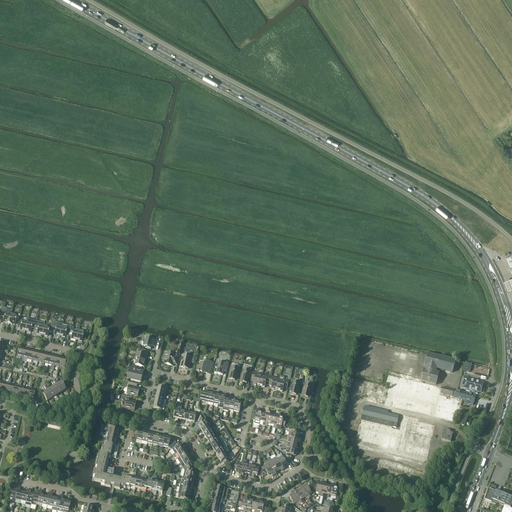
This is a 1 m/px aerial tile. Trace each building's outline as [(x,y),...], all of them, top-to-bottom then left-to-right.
[(3,311),(1,317),(4,317),(3,322),(6,323),(6,324),(9,324),(11,314),(12,311),(6,310),(6,309),(3,308),(3,311)] [(11,314),(9,324),(12,325),(12,324),(15,325),(16,320),(19,321),(20,316),(20,315),(17,314),(17,315),(11,314)] [(25,331),(28,318),(20,316),(19,321),(18,324),(21,325),(20,330),(25,331)] [(28,318),(25,331),(31,333),(31,330),(33,331),(34,328),(35,328),(36,322),(37,320),(28,318)] [(42,335),(44,326),(39,324),(39,322),(36,322),(35,328),(36,328),(35,331),(37,332),(36,334),(42,335)] [(59,336),(62,324),(54,322),(53,326),(52,329),(55,330),(54,335),(59,336)] [(47,324),(46,326),(44,326),(42,335),(47,336),(48,332),(51,332),(52,329),(53,326),(47,324)] [(69,333),(71,327),(67,326),(68,325),(62,324),(59,336),(65,338),(66,333),(69,333)] [(76,340),(78,331),(73,329),(74,327),(71,327),(69,333),(72,334),(71,339),(76,340)] [(82,339),(85,340),(86,337),(87,331),(84,331),(84,332),(78,331),(76,340),(82,342),(82,339)] [(155,348),(157,341),(143,337),(141,342),(143,343),(142,344),(144,344),(143,347),(148,348),(147,349),(150,350),(151,347),(155,348)] [(24,350),(22,358),(21,358),(20,361),(22,361),(23,359),(27,360),(29,352),(24,350)] [(144,368),(148,352),(138,350),(136,357),(137,358),(135,365),(144,368)] [(177,365),(179,357),(175,356),(176,355),(167,352),(164,364),(173,366),(173,364),(177,365)] [(34,353),(32,361),(31,361),(31,363),(33,364),(33,361),(38,362),(39,354),(34,353)] [(193,364),(195,355),(188,353),(187,357),(183,355),(180,367),(183,368),(183,369),(185,369),(186,369),(188,369),(189,363),(193,364)] [(421,382),(436,385),(438,374),(435,373),(436,369),(452,373),(455,361),(428,354),(425,366),(426,366),(425,370),(424,370),(421,382)] [(45,355),(43,363),(42,363),(41,366),(43,366),(44,364),(48,365),(50,357),(45,355)] [(55,358),(53,366),(52,366),(52,368),(54,369),(55,366),(59,367),(61,359),(55,358)] [(210,374),(212,367),(213,363),(205,361),(204,365),(198,363),(196,372),(202,373),(202,372),(210,374)] [(225,364),(217,363),(214,373),(223,375),(223,371),(227,372),(229,364),(225,363),(225,364)] [(232,364),(230,371),(228,378),(232,379),(232,380),(235,381),(236,376),(237,377),(239,369),(240,365),(232,364)] [(243,370),(244,370),(243,374),(242,374),(240,381),(244,382),(243,383),(246,384),(248,379),(249,379),(252,367),(244,365),(243,370)] [(128,379),(131,380),(140,382),(143,374),(141,373),(141,370),(131,368),(130,371),(128,379)] [(259,385),(261,375),(258,375),(259,374),(253,373),(251,382),(254,382),(253,385),(256,386),(256,385),(259,385)] [(261,375),(259,385),(262,386),(262,387),(265,388),(266,385),(269,386),(271,377),(265,375),(265,376),(261,375)] [(279,382),(279,380),(276,379),(276,378),(271,377),(269,386),(272,387),(271,390),(274,390),(274,389),(277,390),(279,382)] [(463,378),(460,389),(469,392),(469,395),(474,396),(474,394),(477,394),(478,392),(480,393),(483,384),(463,378)] [(279,382),(277,390),(280,390),(280,392),(283,392),(283,389),(287,390),(289,381),(283,380),(283,381),(279,380),(279,382)] [(4,383),(2,391),(7,392),(9,384),(10,384),(10,382),(8,382),(8,384),(4,383)] [(65,390),(61,382),(42,394),(47,401),(65,390)] [(299,391),(301,383),(294,382),(293,386),(292,385),(290,393),(293,394),(293,395),(296,395),(297,391),(299,391)] [(137,397),(139,389),(136,388),(137,385),(128,383),(127,388),(129,388),(128,394),(137,397)] [(14,385),(12,393),(17,395),(19,387),(20,387),(21,384),(19,384),(18,386),(14,385)] [(311,394),(313,386),(306,384),(305,389),(304,388),(302,396),(305,397),(305,398),(308,398),(309,394),(311,394)] [(157,393),(166,395),(168,386),(162,385),(161,388),(158,387),(157,393)] [(24,388),(23,396),(28,397),(30,389),(31,390),(31,387),(29,386),(29,389),(24,388)] [(440,394),(452,397),(454,391),(442,388),(440,394)] [(454,397),(473,402),(475,396),(474,396),(469,395),(455,391),(454,397)] [(200,399),(200,401),(208,403),(210,394),(202,392),(200,399)] [(134,410),(136,402),(129,401),(130,398),(122,396),(121,400),(124,401),(123,408),(134,410)] [(397,396),(394,407),(415,411),(417,401),(397,396)] [(441,401),(438,413),(455,417),(460,401),(455,399),(454,402),(453,402),(452,405),(449,404),(449,405),(444,404),(444,402),(441,401)] [(155,412),(161,413),(163,405),(155,403),(153,409),(156,409),(155,412)] [(255,409),(252,420),(255,421),(254,424),(260,425),(262,414),(259,413),(260,410),(255,409)] [(396,428),(398,417),(363,409),(361,421),(392,428),(392,427),(396,428)] [(198,421),(201,416),(200,416),(200,413),(192,411),(189,421),(195,423),(195,421),(198,421)] [(265,426),(268,412),(266,412),(265,415),(262,414),(260,425),(265,426)] [(279,415),(275,429),(278,429),(279,426),(281,427),(282,426),(285,427),(286,421),(283,420),(284,419),(280,418),(281,415),(279,415)] [(201,430),(210,425),(205,417),(203,418),(202,417),(201,416),(198,421),(200,424),(198,425),(201,430)] [(118,430),(119,427),(110,425),(108,433),(121,436),(122,434),(118,433),(118,430)] [(210,425),(201,430),(204,435),(213,429),(211,425),(210,425)] [(207,439),(216,433),(213,429),(204,435),(207,439)] [(287,438),(301,441),(301,439),(299,438),(299,435),(298,435),(299,432),(292,430),(292,433),(291,433),(290,436),(287,436),(287,438)] [(441,440),(450,442),(452,434),(449,433),(449,432),(444,430),(441,440)] [(216,433),(207,439),(210,444),(219,438),(216,433)] [(116,441),(107,438),(106,444),(113,445),(113,446),(116,447),(116,446),(119,447),(119,445),(115,444),(116,441)] [(170,449),(175,442),(170,441),(171,439),(165,438),(163,446),(169,448),(170,449)] [(213,449),(222,443),(219,438),(210,444),(213,449)] [(175,454),(177,453),(184,449),(181,444),(178,446),(175,442),(170,449),(172,450),(175,454)] [(112,488),(120,490),(120,487),(130,489),(130,487),(133,474),(130,473),(129,479),(122,477),(122,480),(114,478),(103,475),(108,455),(111,455),(113,445),(106,444),(104,443),(101,452),(99,452),(92,480),(101,483),(101,485),(112,488)] [(222,443),(213,449),(216,453),(224,448),(225,447),(222,443)] [(218,458),(227,453),(224,448),(216,453),(218,458)] [(180,458),(187,453),(184,449),(177,453),(180,458)] [(298,452),(284,449),(284,451),(287,451),(286,457),(285,457),(291,461),(292,456),(294,456),(295,453),(298,454),(298,452)] [(181,464),(190,458),(187,453),(180,458),(178,459),(181,464)] [(224,464),(229,461),(228,459),(230,457),(227,453),(218,458),(221,462),(223,461),(224,464)] [(291,461),(285,457),(283,458),(282,457),(280,459),(278,456),(276,458),(284,470),(286,468),(284,466),(287,464),(291,461)] [(184,470),(193,469),(190,464),(193,463),(190,458),(181,464),(183,468),(184,468),(184,470)] [(284,470),(276,458),(271,460),(277,470),(280,469),(282,471),(284,470)] [(241,475),(245,460),(242,459),(241,464),(238,463),(238,464),(235,463),(234,469),(236,470),(236,471),(239,472),(239,475),(241,475)] [(277,470),(271,460),(269,462),(268,460),(266,462),(274,475),(277,474),(275,472),(277,470)] [(274,475),(266,462),(264,463),(267,467),(262,470),(263,477),(267,474),(268,476),(271,474),(272,476),(274,475)] [(263,477),(262,470),(259,470),(259,468),(256,467),(257,465),(255,464),(251,478),(254,478),(254,476),(257,476),(258,476),(263,477)] [(183,477),(185,477),(185,478),(193,480),(194,474),(192,473),(193,469),(184,470),(184,472),(183,477)] [(141,489),(144,477),(142,476),(141,480),(137,479),(135,488),(141,489)] [(152,490),(155,477),(153,477),(152,481),(148,480),(146,489),(147,489),(152,490)] [(159,483),(157,491),(162,493),(166,480),(163,479),(162,483),(159,483)] [(181,482),(181,483),(180,487),(191,490),(192,485),(184,483),(184,482),(181,482)] [(301,487),(309,499),(311,497),(309,495),(311,493),(307,486),(305,488),(303,485),(301,487)] [(335,500),(336,497),(338,489),(335,488),(336,486),(334,485),(331,496),(330,499),(330,501),(332,502),(333,499),(335,500)] [(12,490),(10,499),(15,500),(18,488),(16,487),(15,491),(12,490)] [(229,489),(217,487),(216,492),(227,495),(229,489)] [(298,492),(303,499),(305,497),(307,500),(309,499),(301,487),(299,488),(300,490),(298,492)] [(495,491),(489,489),(485,500),(491,502),(490,503),(496,505),(497,504),(498,502),(497,502),(501,493),(495,490),(495,491)] [(23,493),(20,502),(26,503),(29,490),(26,490),(25,494),(23,493)] [(31,503),(31,504),(36,505),(37,504),(40,491),(37,491),(36,495),(33,494),(33,495),(31,503)] [(292,492),(295,496),(298,502),(300,504),(302,503),(300,500),(303,499),(298,492),(296,493),(294,491),(292,492)] [(298,502),(295,496),(292,492),(290,493),(292,496),(289,497),(294,504),(296,503),(298,505),(300,504),(298,502)] [(44,496),(42,505),(47,507),(50,494),(48,493),(47,497),(44,496)] [(178,498),(188,501),(190,495),(178,493),(178,494),(179,495),(178,498)] [(511,503),(511,497),(501,493),(497,502),(498,502),(504,505),(501,511),(511,511),(511,510),(510,509),(511,503)] [(54,499),(52,508),(52,510),(57,511),(61,496),(58,496),(57,500),(54,499)] [(246,511),(249,498),(247,497),(246,500),(243,499),(243,500),(240,500),(238,506),(241,507),(244,508),(243,511),(246,511)] [(68,511),(69,508),(71,499),(69,498),(68,502),(65,501),(62,511),(68,511)] [(262,511),(265,511),(267,506),(264,506),(264,504),(261,503),(262,501),(259,500),(256,511),(259,511),(260,511),(262,511),(263,511),(262,511)]
